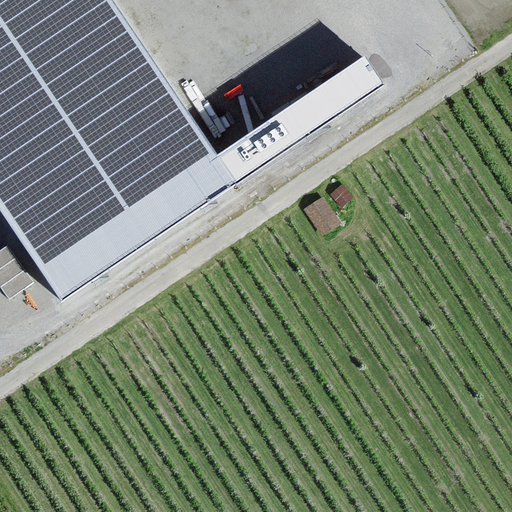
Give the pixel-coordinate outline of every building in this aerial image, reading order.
[(227,169),(112,0),(0,0),(0,209),(71,315),(246,198),(227,169)] [(375,70),(227,169),(246,198),(394,99),(375,70)] [(342,191),(332,198),(341,211),(351,204),(342,191)] [(338,228),(323,204),(308,214),(323,237),(338,228)] [(0,278),(10,293),(34,277),(9,239),(0,245),(0,278)]
